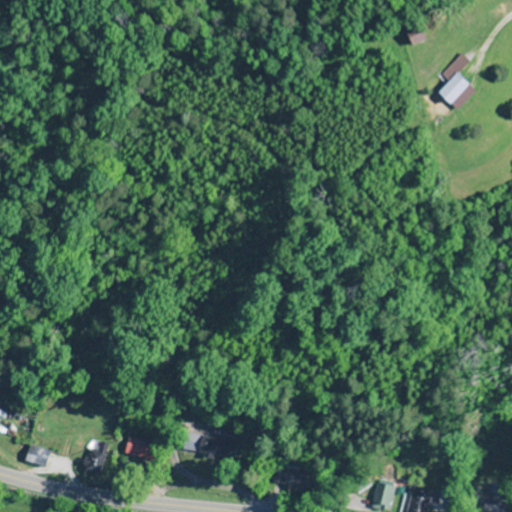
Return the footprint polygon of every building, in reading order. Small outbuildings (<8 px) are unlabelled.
[(433,92),(452,110),(471,91),(453,72),(433,92)] [(41,377),(36,392),(62,399),(67,385),(41,377)] [(179,455),(232,460),(234,439),(181,433),(179,455)] [(156,445),(126,438),(122,455),(152,462),(156,445)] [(81,470),(97,476),(108,446),(91,440),(81,470)] [(22,461),(43,468),(48,452),(27,446),(22,461)] [(309,492),(309,469),(273,468),(273,484),(284,484),(284,491),(309,492)] [(369,507),(384,511),(386,511),(394,488),(376,482),(369,507)] [(425,511),(431,491),(412,486),(404,511),(425,511)]
